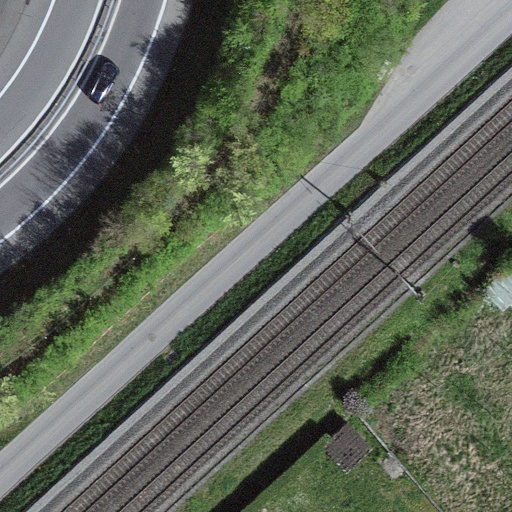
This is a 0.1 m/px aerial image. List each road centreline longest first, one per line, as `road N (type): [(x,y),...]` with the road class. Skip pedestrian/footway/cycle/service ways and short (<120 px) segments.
road 1 (motorway): [(0,214),(92,110),(143,0)]
road 2 (motorway): [(71,0),(51,48),(0,121)]
